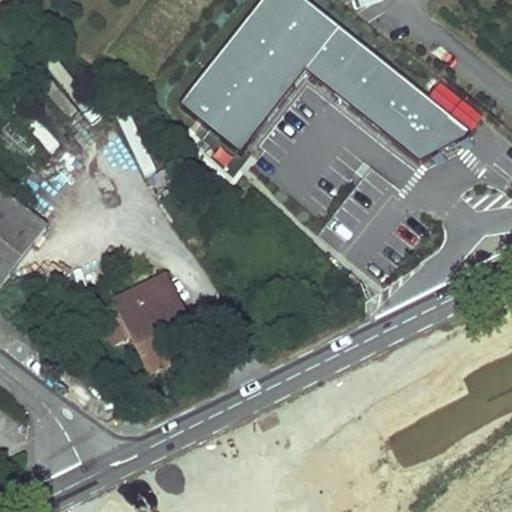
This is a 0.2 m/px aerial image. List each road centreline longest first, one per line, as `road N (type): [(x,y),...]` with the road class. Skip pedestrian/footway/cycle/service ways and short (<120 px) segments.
road 1 (primary): [(382,333),(268,400),(211,446)]
road 2 (primary): [(254,478),(382,333)]
road 3 (primary): [(382,333),(511,268)]
